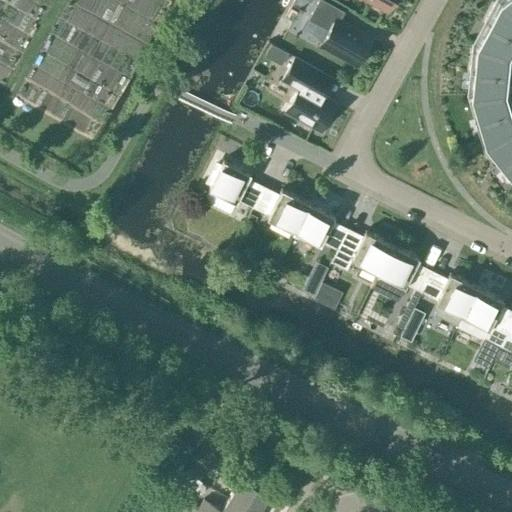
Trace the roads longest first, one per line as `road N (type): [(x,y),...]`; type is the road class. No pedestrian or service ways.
road 1 (secondary): [(511,501),(239,368),(0,236)]
road 2 (residential): [(434,0),(344,169),(511,259)]
